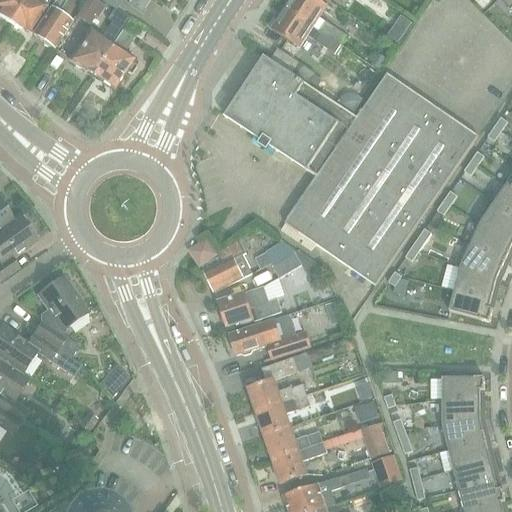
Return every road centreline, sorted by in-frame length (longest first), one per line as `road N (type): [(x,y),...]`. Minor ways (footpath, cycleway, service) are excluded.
road 1 (secondary): [(130,256),(139,300),(226,511)]
road 2 (secondary): [(140,161),(230,0)]
road 3 (secondary): [(130,256),(158,241),(171,213),(164,182),(140,161)]
